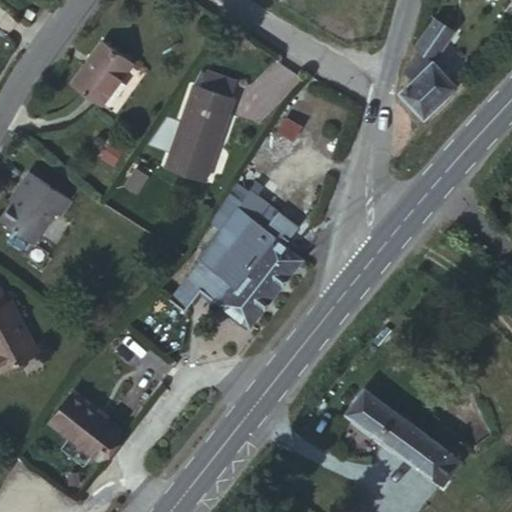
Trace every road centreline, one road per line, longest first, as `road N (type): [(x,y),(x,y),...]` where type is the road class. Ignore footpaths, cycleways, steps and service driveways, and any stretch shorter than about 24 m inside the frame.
road 1 (secondary): [(382,248),(160,511)]
road 2 (secondary): [(511,98),(382,248)]
road 3 (residential): [(382,86),(230,0)]
road 4 (tertiary): [(382,86),(367,225),(382,248)]
road 5 (unknown): [(237,414),(317,458),(374,473)]
road 6 (residential): [(74,0),(0,101)]
